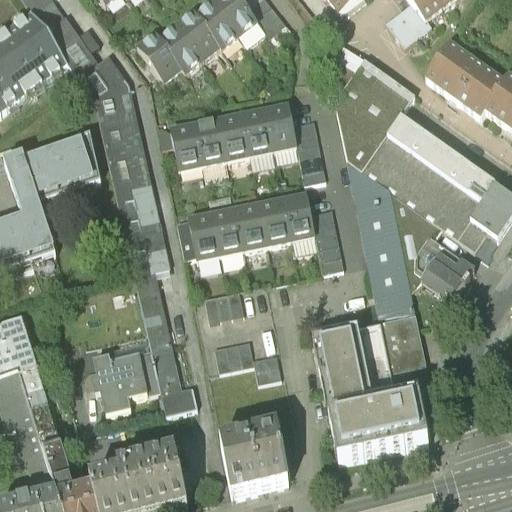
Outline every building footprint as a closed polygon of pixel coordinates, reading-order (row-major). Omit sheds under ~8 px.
[(15,0),(31,22),(45,41),(65,27),(45,0),(15,0)] [(102,0),(121,24),(138,10),(129,0),(102,0)] [(129,0),(138,10),(151,0),(129,0)] [(227,0),(222,4),(214,10),(242,49),(260,36),(233,0),(227,0)] [(260,0),(233,0),(260,36),(274,56),(292,43),(260,0)] [(322,0),(340,23),(365,4),(364,3),(367,0),(322,0)] [(403,0),(408,5),(407,6),(412,12),(386,32),(404,56),(432,36),(427,29),(464,0),(403,0)] [(206,16),(196,23),(225,63),(242,49),(214,10),(206,16)] [(0,123),(1,122),(0,121),(66,74),(67,75),(68,74),(45,41),(31,22),(30,23),(31,24),(0,46),(0,123)] [(185,31),(178,36),(207,76),(225,63),(196,23),(185,31)] [(150,355),(170,351),(153,279),(169,275),(128,95),(108,67),(98,74),(65,27),(45,41),(68,74),(96,113),(150,355)] [(168,43),(160,49),(189,89),(207,76),(178,36),(168,43)] [(347,176),(442,239),(474,261),(487,244),(469,231),(480,213),(493,193),(426,146),(398,126),(415,105),(332,48),(323,65),(347,176)] [(171,102),(189,89),(160,49),(151,56),(142,62),(171,102)] [(481,126),(486,120),(504,91),(449,53),(426,87),(454,107),(481,126)] [(511,87),(508,85),(504,91),(486,120),(511,137),(511,87)] [(268,124),(276,164),(302,159),(297,136),(294,119),(280,122),(268,124)] [(276,164),(268,124),(252,127),(242,129),(250,169),(276,164)] [(250,169),(242,129),(223,133),(216,134),(224,174),(250,169)] [(297,136),(302,159),(309,194),(327,191),(315,132),(297,136)] [(224,174),(216,134),(207,136),(190,139),(198,179),(224,174)] [(198,179),(190,139),(177,142),(164,144),(172,184),(198,179)] [(90,143),(4,171),(21,223),(0,229),(0,279),(55,261),(38,210),(101,189),(90,143)] [(391,381),(426,373),(419,342),(411,301),(420,293),(450,315),(475,281),(459,269),(433,251),(442,239),(347,176),(381,333),(391,381)] [(511,206),(493,193),(480,213),(469,231),(487,244),(496,250),(511,226),(511,206)] [(285,211),(293,252),(318,247),(314,227),(310,206),(297,208),(285,211)] [(293,252),(285,211),(272,213),(260,216),(268,256),(293,252)] [(268,256),(260,216),(248,218),(234,221),(243,261),(268,256)] [(243,261),(234,221),(222,223),(209,225),(217,266),(243,261)] [(314,227),(318,247),(325,283),(344,279),(333,223),(314,227)] [(217,266),(209,225),(196,228),(184,230),(192,271),(217,266)] [(239,301),(203,308),(207,334),(244,327),(239,301)] [(20,329),(0,335),(0,385),(18,380),(25,404),(42,399),(20,329)] [(313,349),(329,424),(339,470),(428,451),(419,407),(398,410),(397,404),(391,381),(381,333),(313,349)] [(249,350),(214,357),(219,383),(255,375),(249,350)] [(180,396),(170,351),(150,355),(151,359),(160,397),(166,420),(197,413),(192,394),(180,396)] [(109,362),(93,366),(98,384),(92,386),(95,399),(101,398),(106,421),(130,415),(128,405),(146,401),(146,400),(160,397),(151,359),(110,368),(109,362)] [(278,439),(220,451),(232,504),(289,492),(278,439)] [(43,459),(54,495),(69,491),(71,490),(59,453),(43,459)] [(117,474),(119,481),(103,485),(96,487),(90,489),(92,497),(96,511),(186,511),(175,460),(117,474)] [(54,495),(56,503),(57,506),(72,502),(69,491),(54,495)] [(72,502),(57,506),(58,511),(96,511),(92,497),(72,502)] [(58,511),(57,506),(56,503),(16,511),(58,511)]
